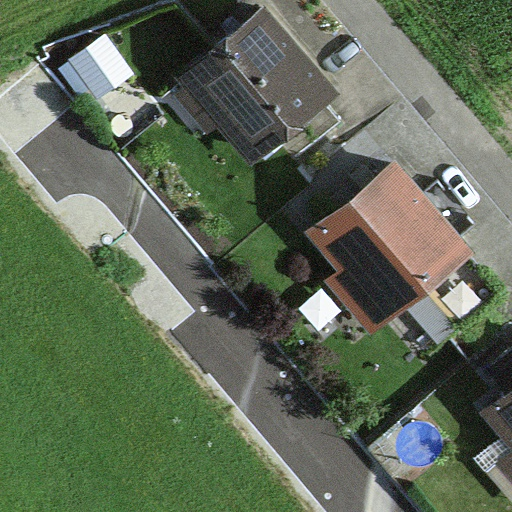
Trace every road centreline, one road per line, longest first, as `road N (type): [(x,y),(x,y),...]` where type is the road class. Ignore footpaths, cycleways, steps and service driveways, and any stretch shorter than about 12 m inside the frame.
road 1 (residential): [(24,84),(388,511)]
road 2 (residential): [(511,192),(349,0)]
